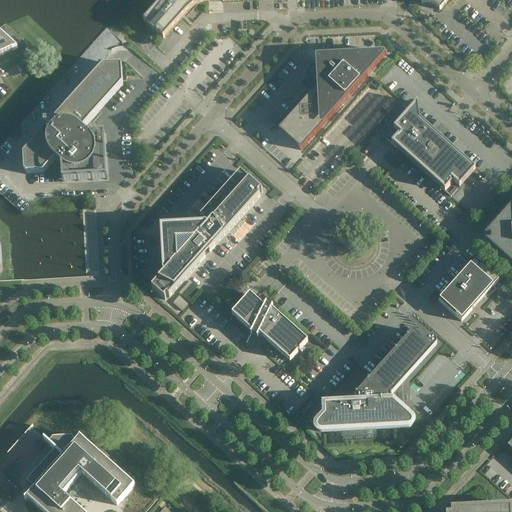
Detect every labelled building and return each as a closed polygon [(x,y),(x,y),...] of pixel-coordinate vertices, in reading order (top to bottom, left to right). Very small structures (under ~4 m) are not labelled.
[(157,0),(141,19),(148,25),(147,27),(151,32),(157,37),(159,35),(163,39),(198,0),(222,0),(222,2),(249,0),(157,0)] [(421,0),(421,4),(432,4),(439,10),(448,0),(421,0)] [(0,63),(33,49),(6,25),(0,27),(0,63)] [(388,53),(323,57),(316,57),(317,88),(279,131),(301,151),(388,53)] [(103,67),(26,153),(24,156),(24,174),(43,173),(55,160),(62,166),(63,182),(107,180),(105,135),(89,136),(82,130),(123,85),(122,66),(112,66),(103,67)] [(435,134),(420,121),(417,103),(410,111),(403,106),(409,112),(394,129),(401,135),(400,137),(398,136),(392,143),(386,138),(385,138),(450,196),(450,195),(445,191),(452,184),(451,183),(452,181),(459,187),(475,170),(439,137),(440,136),(437,133),(435,134)] [(161,228),(162,243),(163,274),(164,275),(152,289),(165,300),(166,300),(165,298),(167,296),(169,298),(206,257),(205,257),(204,257),(199,253),(204,247),(209,252),(210,253),(260,197),(258,195),(260,192),(261,193),(262,192),(240,173),(200,217),(209,225),(208,226),(206,225),(161,228)] [(511,204),(489,230),(490,230),(491,245),(490,246),(511,265),(511,204)] [(476,260),(439,302),(461,322),(472,310),(469,307),(476,300),(481,299),(487,297),(492,294),(496,290),(493,287),(498,281),(476,260)] [(251,271),(256,276),(261,270),(256,266),(251,271)] [(264,308),(260,304),(250,295),(232,315),(246,327),(252,333),(251,335),(256,337),(258,333),(289,362),(307,342),(272,310),(273,308),(266,304),(264,308)] [(431,348),(413,332),(369,381),(356,370),(330,398),(331,406),(324,406),(325,418),(319,425),(318,427),(318,429),(320,431),(322,431),(405,426),(404,415),(391,404),(391,394),(431,348)] [(42,511),(27,498),(25,500),(24,499),(34,488),(26,481),(54,450),(44,440),(44,439),(31,428),(9,452),(16,458),(2,475),(19,490),(5,506),(11,511),(146,511),(158,500),(83,434),(80,437),(135,487),(117,506),(82,475),(64,495),(82,511),(42,511)] [(53,439),(49,443),(45,439),(44,439),(44,440),(54,450),(26,481),(34,488),(24,499),(25,500),(27,498),(42,511),(82,511),(64,495),(82,475),(117,506),(135,487),(80,437),(76,442),(72,438),(53,439)]
